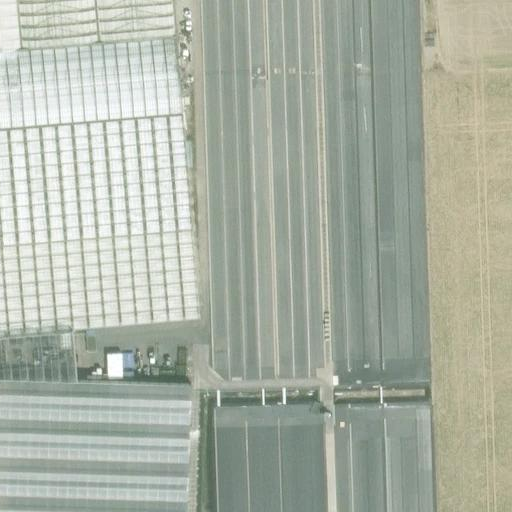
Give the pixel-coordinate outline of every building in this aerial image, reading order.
[(16,0),(0,0),(0,49),(20,47),(16,0)] [(16,0),(20,47),(175,34),(171,0),(16,0)] [(0,127),(181,112),(175,34),(20,47),(0,49),(0,127)] [(0,127),(0,333),(72,328),(198,317),(181,112),(0,127)] [(72,328),(0,333),(0,511),(185,511),(190,382),(76,379),(72,328)]
